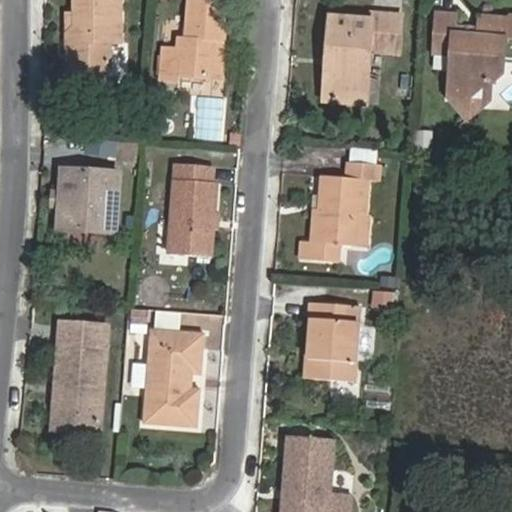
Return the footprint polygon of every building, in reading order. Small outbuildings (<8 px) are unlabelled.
[(118,47),(119,0),(72,0),(73,30),(65,39),(65,89),(87,90),(87,83),(97,83),(107,71),(108,47),(118,47)] [(158,83),(173,84),(174,80),(190,81),(209,82),(213,46),(220,47),(224,6),(185,3),(182,41),(174,41),(173,53),(160,52),(158,83)] [(344,93),(363,95),(366,54),(394,56),(397,20),(369,18),(368,24),(327,21),(321,105),(343,107),(344,93)] [(464,104),(475,93),(478,91),(486,91),(490,88),(496,69),(511,65),(511,20),(509,21),(509,23),(479,21),(477,38),(452,37),(453,20),(435,19),(432,58),(450,59),(447,103),(464,104)] [(217,83),(220,47),(213,46),(209,82),(217,83)] [(174,80),(173,84),(173,87),(189,88),(190,81),(174,80)] [(362,108),(363,95),(344,93),(343,107),(362,108)] [(489,110),(475,93),(464,104),(447,103),(468,127),(489,110)] [(416,130),(415,150),(432,151),(433,132),(416,130)] [(134,162),(139,144),(120,140),(116,158),(134,162)] [(379,185),(380,169),(348,166),(347,182),(322,180),(319,213),(315,212),(311,246),(301,245),(300,262),(338,265),(340,247),(355,248),(358,216),(365,216),(368,185),(379,185)] [(211,172),(173,170),(167,260),(208,263),(211,230),(206,230),(207,217),(212,217),(214,187),(209,187),(211,172)] [(116,179),(60,175),(56,235),(112,239),(116,179)] [(373,310),(395,309),(395,290),(373,291),(373,310)] [(352,383),(358,308),(311,304),(310,320),(312,320),(308,359),(306,359),(304,379),(352,383)] [(131,309),(130,332),(148,333),(149,310),(131,309)] [(62,391),(59,435),(98,438),(105,332),(59,328),(54,391),(62,391)] [(201,379),(204,339),(150,335),(143,429),(197,434),(200,395),(191,395),(192,379),(201,379)] [(51,435),(59,435),(62,391),(54,391),(51,435)] [(285,438),(280,488),(285,488),(284,500),(279,500),(278,511),(346,511),(348,497),(326,495),(330,442),(285,438)]
